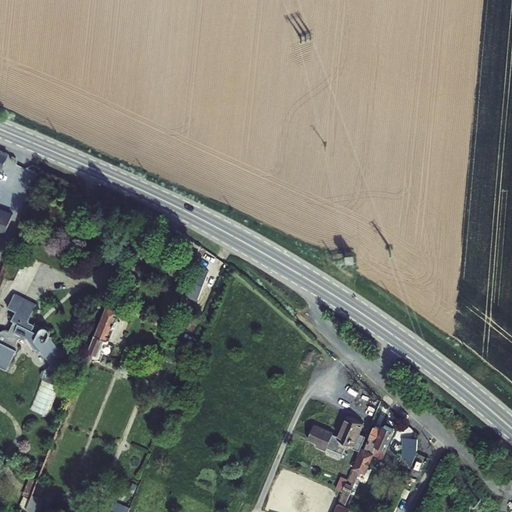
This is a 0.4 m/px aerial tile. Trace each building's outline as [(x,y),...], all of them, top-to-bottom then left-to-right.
[(0,161),(7,166),(9,158),(0,154),(0,233),(8,236),(14,216),(0,211),(0,161)] [(353,249),(345,249),(346,259),(354,258),(353,249)] [(200,299),(209,269),(197,266),(189,296),(200,299)] [(212,269),(199,299),(207,302),(220,272),(212,269)] [(0,374),(3,376),(15,355),(14,352),(14,348),(15,345),(16,343),(20,343),(23,344),(29,351),(31,355),(36,356),(38,354),(47,367),(47,371),(43,373),(47,380),(56,374),(56,370),(53,365),(61,360),(49,342),(50,338),(49,335),(45,333),(41,333),(38,335),(36,338),(30,335),(32,329),(25,326),(33,308),(11,298),(4,313),(12,317),(8,326),(10,328),(5,337),(1,336),(0,336),(0,374)] [(101,307),(83,354),(92,356),(97,343),(104,345),(116,312),(101,307)] [(154,325),(148,340),(156,342),(161,327),(154,325)] [(310,427),(304,442),(313,446),(312,449),(322,453),(323,450),(340,457),(344,446),(350,449),(361,426),(344,419),(335,439),(329,437),(330,435),(310,427)] [(329,511),(340,511),(337,511),(353,476),(360,479),(374,449),(383,453),(392,432),(381,428),(378,434),(372,431),(362,454),(358,453),(351,471),(348,470),(329,511)] [(407,434),(397,434),(397,453),(408,452),(407,434)] [(26,482),(14,508),(21,511),(32,484),(26,482)]
